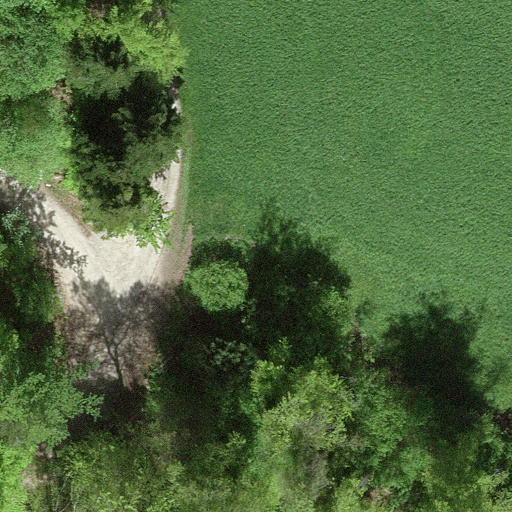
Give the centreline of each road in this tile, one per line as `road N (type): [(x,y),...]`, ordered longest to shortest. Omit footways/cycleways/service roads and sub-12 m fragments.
road 1 (track): [(42,511),(137,348),(182,190),(138,0)]
road 2 (track): [(171,237),(0,167)]
